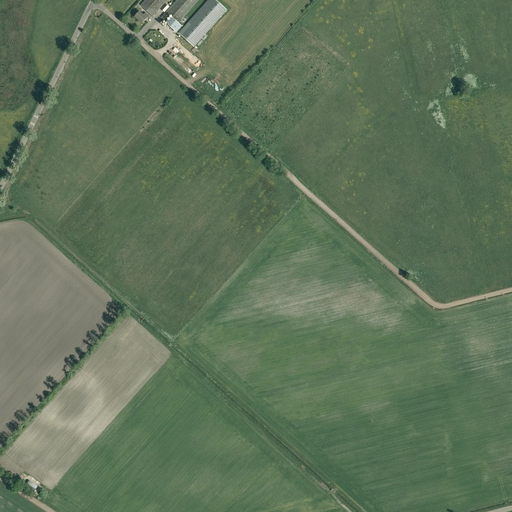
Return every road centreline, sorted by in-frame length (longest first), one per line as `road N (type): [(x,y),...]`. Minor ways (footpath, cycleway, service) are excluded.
road 1 (track): [(511,291),(432,304),(92,0)]
road 2 (unclassified): [(0,190),(92,0)]
